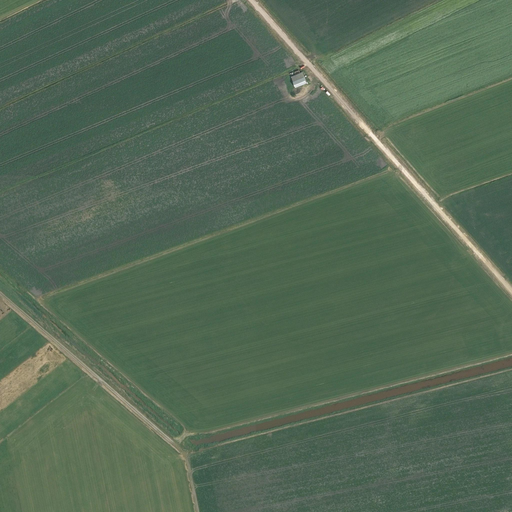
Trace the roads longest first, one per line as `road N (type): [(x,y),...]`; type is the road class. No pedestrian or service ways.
road 1 (unclassified): [(511,291),(250,0)]
road 2 (track): [(196,511),(181,451),(0,294)]
